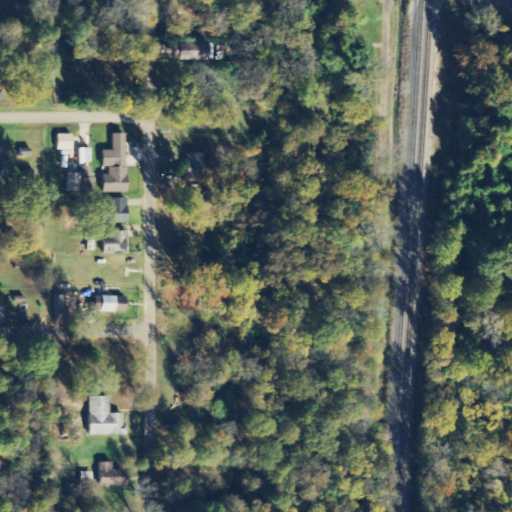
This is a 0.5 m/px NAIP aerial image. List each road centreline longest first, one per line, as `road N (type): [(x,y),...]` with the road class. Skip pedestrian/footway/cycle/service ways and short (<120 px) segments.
road 1 (residential): [(145,511),(148,0)]
road 2 (residential): [(376,446),(388,0)]
road 3 (residential): [(376,446),(145,452)]
road 4 (residential): [(148,116),(0,116)]
road 5 (residential): [(147,330),(0,330)]
